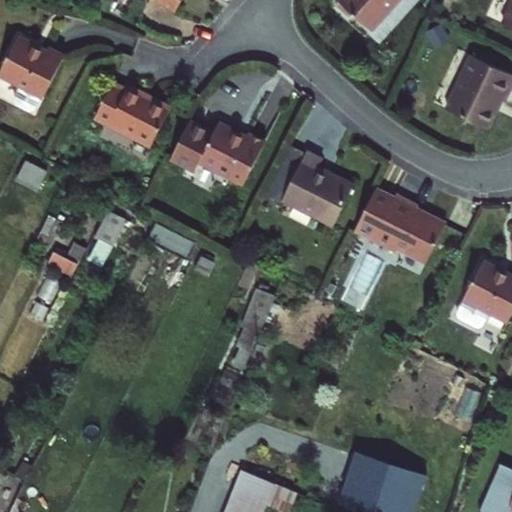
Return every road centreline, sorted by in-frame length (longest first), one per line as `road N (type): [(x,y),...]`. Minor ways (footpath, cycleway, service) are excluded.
road 1 (residential): [(249,11),(398,140),(459,171),(511,167)]
road 2 (residential): [(94,32),(194,69),(249,11)]
